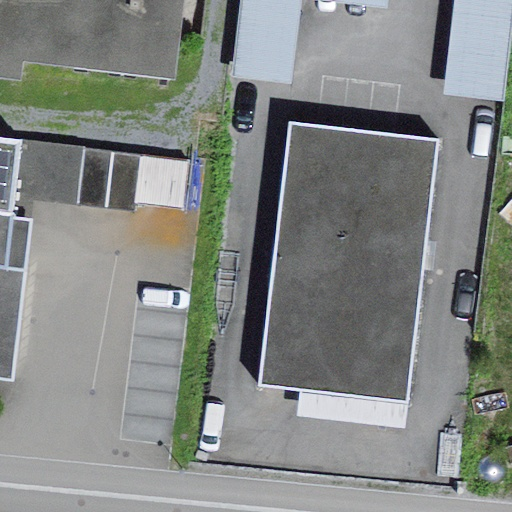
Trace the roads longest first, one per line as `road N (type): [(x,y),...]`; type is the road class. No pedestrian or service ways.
road 1 (residential): [(303,511),(0,484)]
road 2 (track): [(221,0),(211,74),(189,100),(125,110),(0,109)]
